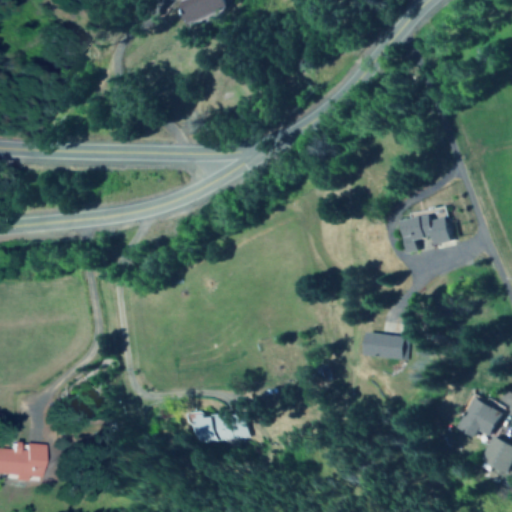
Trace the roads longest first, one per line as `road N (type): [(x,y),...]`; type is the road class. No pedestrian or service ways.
road 1 (residential): [(400,26),(511,298)]
road 2 (residential): [(0,222),(135,203),(243,162)]
road 3 (residential): [(243,162),(341,84),(426,0)]
road 4 (residential): [(0,145),(243,162)]
road 5 (residential): [(457,162),(453,175),(392,222),(395,246),(412,264),(434,265),(479,247),(485,229)]
